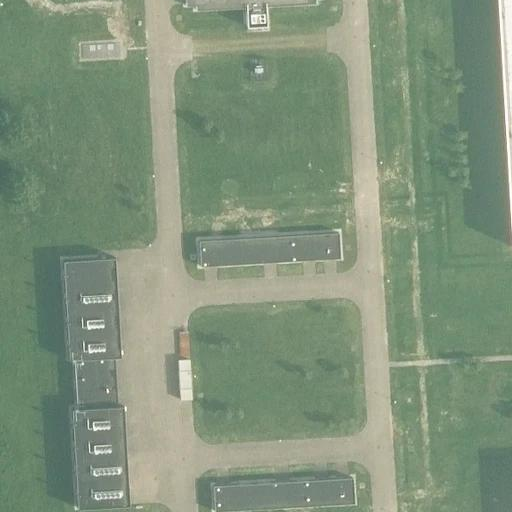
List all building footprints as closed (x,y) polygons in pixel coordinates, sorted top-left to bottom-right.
[(185,0),(186,6),(196,6),(196,11),(246,8),(247,27),(267,26),(266,6),(316,4),(315,0),(185,0)] [(511,0),(499,0),(511,216),(511,0)] [(201,267),(205,267),(340,259),(339,234),(199,242),(201,267)] [(113,257),(113,258),(63,261),(69,360),(75,360),(77,409),(72,409),(78,509),(129,506),(124,406),(118,407),(115,357),(121,357),(115,260),(116,260),(117,259),(117,258),(117,257),(116,256),(115,256),(114,256),(113,257)] [(353,478),(214,487),(215,511),(216,511),(355,504),(353,478)]
